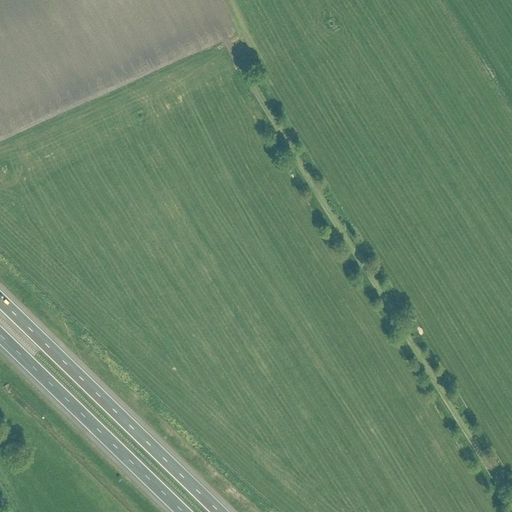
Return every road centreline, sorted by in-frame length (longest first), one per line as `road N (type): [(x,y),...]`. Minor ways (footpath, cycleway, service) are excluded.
road 1 (track): [(511,507),(245,71)]
road 2 (motorway): [(221,511),(0,298)]
road 3 (motorway): [(0,333),(183,511)]
